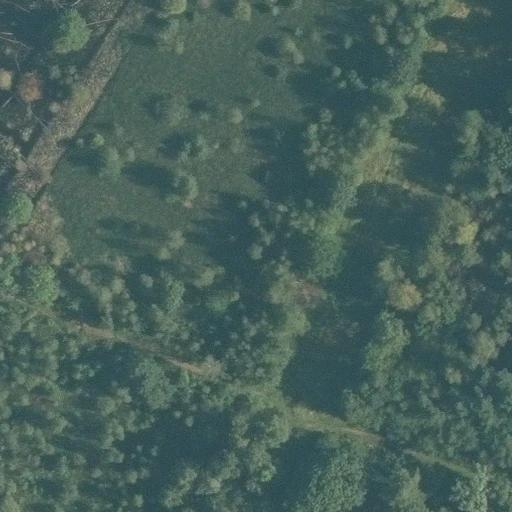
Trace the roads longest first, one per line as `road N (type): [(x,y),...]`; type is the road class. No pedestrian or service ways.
road 1 (track): [(511,489),(0,291)]
road 2 (track): [(298,406),(496,0)]
